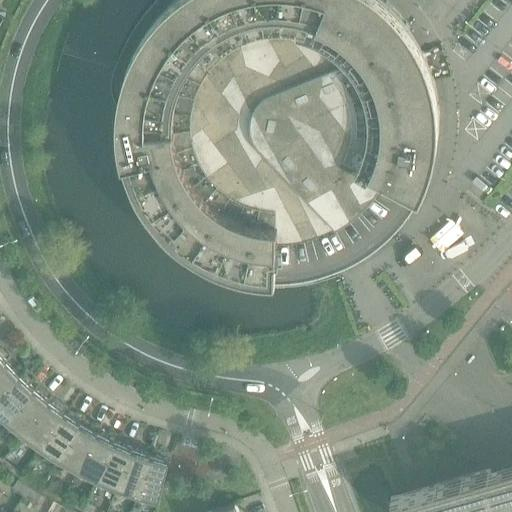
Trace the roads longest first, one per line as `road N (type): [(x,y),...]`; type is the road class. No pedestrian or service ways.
road 1 (tertiary): [(280,396),(158,364),(120,343),(81,312),(33,247),(7,134),(16,64),(45,0)]
road 2 (residential): [(287,511),(257,446),(95,382),(51,346),(0,277)]
road 3 (unclassified): [(280,396),(309,371),(423,315),(511,234)]
road 4 (tertiary): [(332,511),(280,396)]
